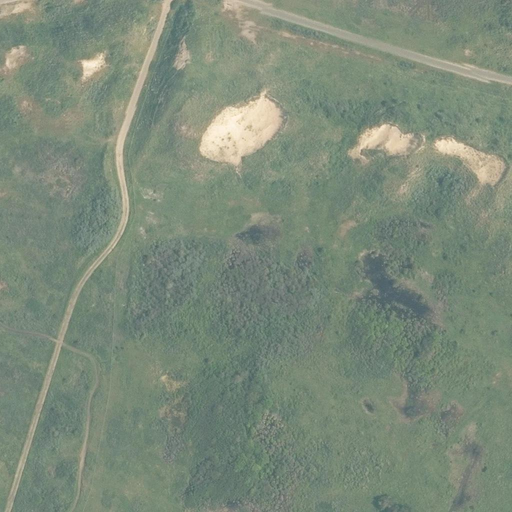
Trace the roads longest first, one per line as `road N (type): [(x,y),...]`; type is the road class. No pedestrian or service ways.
road 1 (unclassified): [(6,511),(78,278),(127,220),(119,143),(171,0)]
road 2 (unclassified): [(511,82),(239,0)]
road 3 (unknown): [(69,511),(95,361),(0,323)]
